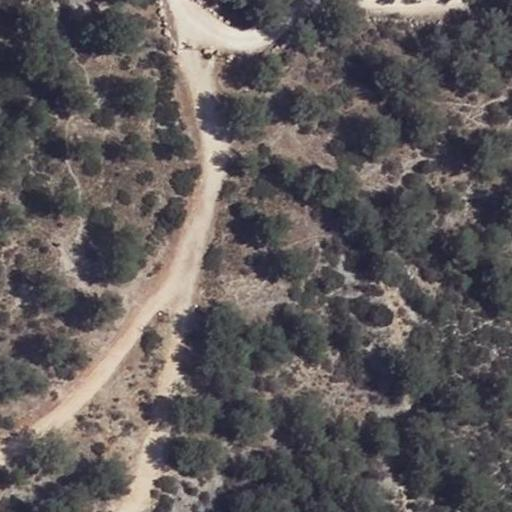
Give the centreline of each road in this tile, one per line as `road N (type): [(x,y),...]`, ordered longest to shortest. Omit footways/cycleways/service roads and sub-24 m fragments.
road 1 (track): [(177,0),(191,23),(217,169),(185,267)]
road 2 (track): [(185,267),(76,408),(0,452)]
road 3 (track): [(185,267),(156,458),(131,511)]
